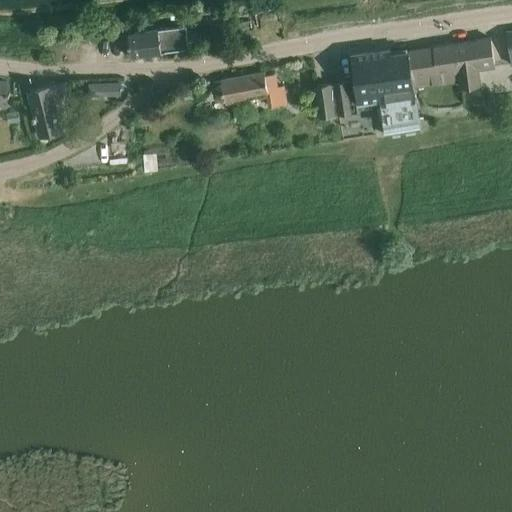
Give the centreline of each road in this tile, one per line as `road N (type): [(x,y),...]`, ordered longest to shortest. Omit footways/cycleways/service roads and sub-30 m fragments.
road 1 (unclassified): [(177,69),(511,15)]
road 2 (unclassified): [(0,169),(69,148),(177,69)]
road 3 (unclassified): [(0,67),(177,69)]
